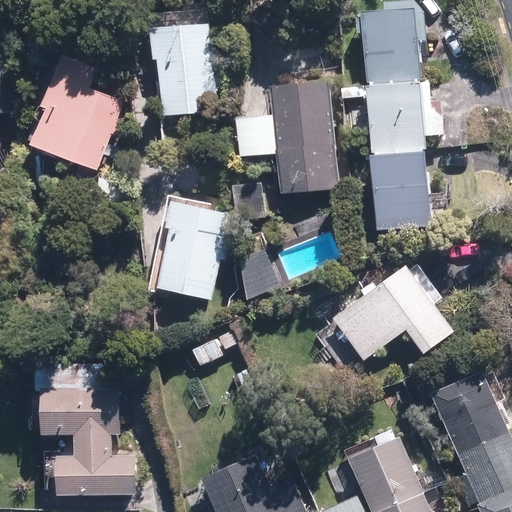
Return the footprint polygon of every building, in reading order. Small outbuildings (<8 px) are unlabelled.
[(9,8),(0,9),(0,115),(21,114),(9,8)] [(369,84),(427,81),(425,43),(431,42),(429,11),(366,14),(369,84)] [(216,26),(156,25),(156,61),(163,61),(162,116),(214,117),(216,26)] [(107,65),(68,50),(45,108),(49,110),(36,144),(103,171),(131,101),(98,88),(107,65)] [(447,105),(434,106),(433,81),(427,81),(369,84),(373,155),(433,152),(432,136),(449,135),(447,105)] [(280,115),(280,155),(279,194),(336,194),(337,83),(280,82),(280,115)] [(433,152),(373,155),(377,232),(437,229),(433,152)] [(265,222),(266,183),(244,182),(243,221),(265,222)] [(236,213),(177,201),(160,286),(218,298),(236,213)] [(271,247),(241,255),(248,303),(291,281),(271,247)] [(443,294),(428,272),(418,258),(379,285),(376,280),(363,289),(368,296),(336,317),(338,320),(317,333),(340,368),(361,354),(366,361),(412,330),(428,353),(459,332),(440,303),(446,299),(443,294)] [(194,347),(201,367),(233,356),(225,335),(194,347)] [(511,511),(511,430),(486,369),(435,391),(486,511),(511,511)] [(47,385),(46,433),(79,434),(78,453),(63,452),(61,494),(143,497),(145,452),(118,451),(118,432),(125,433),(126,388),(47,385)] [(445,511),(458,506),(448,483),(429,491),(403,432),(350,456),(365,490),(325,508),(326,511),(445,511)] [(275,482),(263,454),(208,478),(222,511),(309,511),(293,474),(275,482)]
